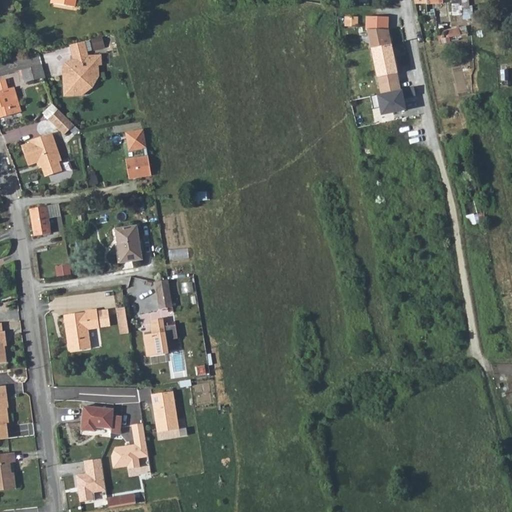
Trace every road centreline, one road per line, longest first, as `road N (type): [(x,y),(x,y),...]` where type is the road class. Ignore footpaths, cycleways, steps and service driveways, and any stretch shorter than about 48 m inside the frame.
road 1 (residential): [(55,511),(27,293),(0,159)]
road 2 (track): [(425,103),(482,361)]
